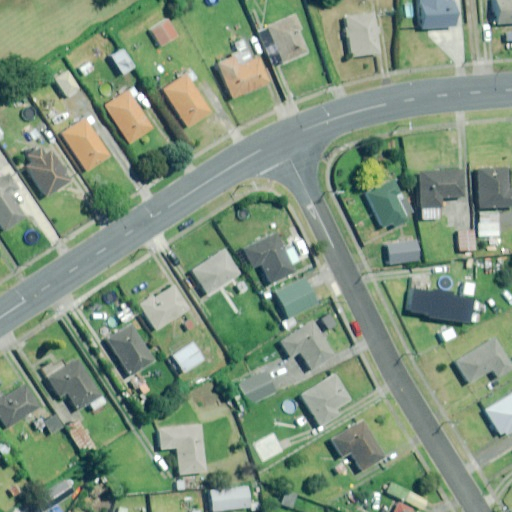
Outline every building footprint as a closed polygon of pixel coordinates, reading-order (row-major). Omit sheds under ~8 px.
[(439,0),(412,0),(414,30),(449,27),(447,1),(439,2),(439,0)] [(511,22),(511,0),(488,0),(491,24),(511,22)] [(375,53),(370,13),(341,17),(346,57),(375,53)] [(304,53),(290,16),(253,30),(267,67),(304,53)] [(174,36),(164,20),(147,30),(157,47),(174,36)] [(131,67),(119,48),(106,57),(118,75),(131,67)] [(264,83),(254,58),(234,66),(230,57),(212,64),(227,99),(264,83)] [(76,90),(63,71),(50,80),(63,99),(76,90)] [(206,112),(182,75),(157,91),(181,128),(206,112)] [(133,94),(128,87),(99,105),(123,144),(147,128),(127,98),(133,94)] [(107,155),(83,117),(57,133),(81,171),(107,155)] [(57,143),(47,130),(35,139),(45,152),(57,143)] [(41,157),(35,146),(22,154),(27,162),(21,166),(41,197),(66,181),(47,153),(41,157)] [(511,207),(511,167),(472,168),(473,208),(511,207)] [(458,197),(457,170),(412,173),(414,208),(420,208),(421,219),(437,218),(436,198),(458,197)] [(12,190),(3,175),(0,177),(0,229),(19,217),(5,195),(12,190)] [(399,199),(390,180),(374,187),(377,193),(364,199),(378,228),(387,223),(389,227),(404,221),(394,201),(399,199)] [(494,236),(494,212),(475,212),(474,236),(494,236)] [(471,232),(455,232),(455,250),(471,250),(471,232)] [(278,251),(271,234),(238,249),(247,268),(256,264),(265,284),(291,273),(287,264),(296,260),(289,246),(278,251)] [(412,261),(410,241),(380,244),(382,264),(412,261)] [(235,274),(220,250),(187,271),(203,295),(235,274)] [(472,274),(472,264),(450,264),(450,275),(472,274)] [(448,319),(444,275),(406,277),(408,295),(420,294),(422,321),(448,319)] [(312,304),(298,277),(269,292),(284,319),(312,304)] [(185,309),(169,285),(136,306),(151,330),(185,309)] [(329,355),(306,320),(274,341),(285,358),(294,352),(306,370),(329,355)] [(150,362),(127,324),(102,340),(126,377),(150,362)] [(508,368),(490,337),(450,361),(463,384),(488,369),(492,378),(508,368)] [(201,360),(190,343),(170,356),(181,373),(201,360)] [(100,403),(71,359),(42,378),(55,397),(62,393),(74,410),(85,403),(90,410),(100,403)] [(271,393),(261,371),(234,384),(238,392),(231,395),(237,409),(271,393)] [(346,400),(331,374),(296,395),(315,427),(334,415),(331,409),(346,400)] [(34,407),(19,384),(0,396),(0,424),(2,428),(34,407)] [(511,390),(480,410),(497,437),(511,427),(511,390)] [(59,427),(52,415),(41,422),(48,434),(59,427)] [(91,446),(75,421),(63,429),(79,453),(91,446)] [(379,458),(358,421),(325,440),(336,458),(345,453),(356,471),(379,458)] [(202,472),(197,426),(156,429),(158,449),(173,448),(175,475),(202,472)] [(284,451),(274,432),(252,444),(262,462),(284,451)] [(72,490),(64,478),(41,493),(50,505),(72,490)] [(406,492),(386,482),(382,491),(402,501),(406,492)] [(246,507),(244,486),(205,490),(207,511),(246,507)] [(295,493),(284,488),(276,504),(288,509),(295,493)]
